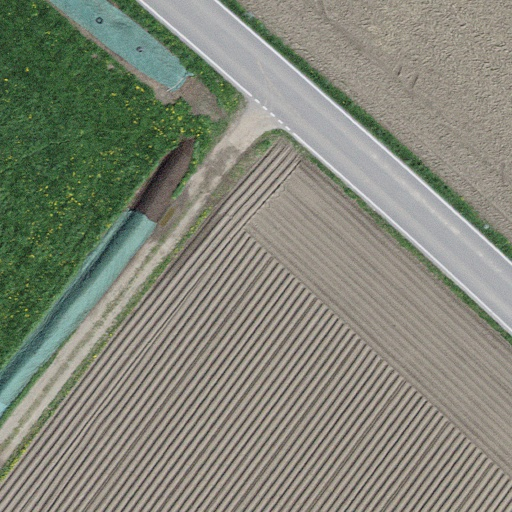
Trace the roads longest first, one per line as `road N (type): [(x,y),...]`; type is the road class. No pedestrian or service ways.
road 1 (track): [(0,467),(224,167),(290,108)]
road 2 (tertiary): [(165,0),(511,300)]
